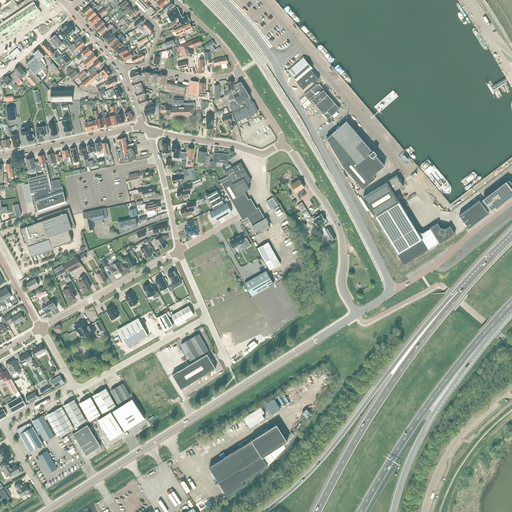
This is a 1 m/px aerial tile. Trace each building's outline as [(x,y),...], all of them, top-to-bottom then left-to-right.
[(114,8),(119,3),(117,0),(113,0),(110,4),(114,8)] [(123,9),(128,4),(129,4),(125,0),(119,5),(119,6),(118,7),(120,9),(121,8),(123,9)] [(86,16),(97,6),(93,2),(82,11),(86,16)] [(144,12),(145,11),(150,7),(146,2),(140,8),(144,12)] [(161,16),(162,15),(174,6),(171,2),(163,8),(165,10),(159,14),(161,16)] [(34,4),(28,7),(34,16),(39,12),(34,4)] [(132,9),(128,4),(118,13),(121,16),(123,18),(125,16),(126,15),(133,9),(132,8),(132,9)] [(99,9),(99,8),(100,7),(99,5),(97,6),(86,16),(90,20),(96,15),(97,14),(94,11),(95,10),(96,11),(99,9)] [(28,7),(23,11),(29,19),(34,16),(28,7)] [(182,17),(179,11),(177,8),(167,14),(171,22),(178,19),(182,17)] [(98,17),(101,15),(105,11),(103,9),(99,12),(97,14),(96,15),(97,15),(91,21),(94,25),(100,20),(98,17)] [(127,16),(129,15),(132,18),(138,13),(134,9),(133,9),(126,15),(127,16)] [(23,11),(18,14),(24,22),(29,19),(23,11)] [(18,14),(13,17),(19,26),(24,22),(18,14)] [(182,25),(189,22),(188,21),(189,20),(187,15),(179,19),(181,23),(177,25),(178,27),(181,26),(182,25)] [(126,28),(130,24),(125,16),(123,18),(121,19),(120,20),(126,28)] [(13,17),(8,21),(14,29),(19,26),(13,17)] [(98,30),(103,25),(105,23),(104,22),(107,19),(105,17),(103,19),(94,27),(98,30)] [(144,22),(141,19),(134,25),(137,28),(144,22)] [(8,21),(3,24),(9,32),(14,29),(8,21)] [(188,31),(192,29),(189,22),(182,25),(181,26),(178,27),(174,29),(177,36),(184,33),(183,30),(187,28),(188,31)] [(72,34),(73,33),(75,31),(68,23),(67,24),(64,26),(64,27),(70,35),(76,42),(80,37),(78,34),(75,37),(72,34)] [(143,32),(146,29),(149,33),(154,29),(148,23),(146,24),(145,23),(143,25),(143,26),(143,27),(144,27),(143,28),(141,25),(138,27),(140,30),(141,29),(143,32)] [(3,24),(0,26),(0,30),(3,36),(9,32),(3,24)] [(109,30),(113,27),(110,24),(106,28),(104,26),(98,31),(102,35),(108,30),(109,30)] [(106,40),(115,32),(117,30),(114,26),(113,27),(109,30),(102,36),(106,40)] [(70,35),(64,27),(63,28),(62,27),(60,30),(59,31),(65,38),(63,40),(67,45),(69,43),(69,42),(70,41),(67,38),(70,35)] [(134,35),(133,35),(134,34),(133,31),(129,33),(135,44),(137,43),(136,40),(138,39),(135,34),(134,35)] [(111,46),(118,40),(123,36),(121,33),(118,36),(116,37),(114,35),(107,41),(111,46)] [(58,48),(63,44),(55,35),(50,40),(58,48)] [(123,45),(121,44),(126,39),(124,36),(119,41),(112,47),(116,51),(123,45)] [(178,46),(179,46),(180,45),(177,38),(173,40),(165,43),(167,48),(175,45),(176,47),(178,46)] [(183,56),(187,55),(187,56),(194,54),(192,49),(193,49),(193,48),(202,44),(200,38),(183,44),(182,44),(180,45),(179,46),(183,56)] [(69,47),(70,49),(72,51),(76,48),(77,48),(79,50),(86,44),(82,39),(74,46),(72,44),(72,45),(69,47)] [(208,49),(215,44),(212,40),(205,45),(208,49)] [(55,50),(52,53),(49,50),(51,48),(46,43),(42,46),(51,56),(53,55),(56,59),(60,56),(60,55),(56,51),(55,50)] [(132,51),(130,48),(129,45),(126,46),(126,47),(118,51),(120,56),(129,52),(132,51)] [(89,48),(77,58),(79,61),(85,56),(86,57),(93,52),(89,48)] [(33,54),(35,56),(45,67),(46,66),(44,60),(42,58),(44,57),(38,50),(33,54)] [(136,53),(135,53),(134,50),(131,52),(124,55),(126,60),(133,57),(134,57),(140,54),(139,53),(138,51),(137,52),(138,54),(136,54),(136,53)] [(145,57),(144,56),(147,54),(145,50),(139,53),(140,54),(134,57),(134,58),(132,58),(134,62),(141,59),(145,57)] [(164,58),(165,51),(159,53),(159,55),(160,55),(159,56),(155,56),(154,64),(159,65),(161,58),(164,58)] [(88,66),(98,58),(94,53),(83,63),(85,65),(86,64),(88,66)] [(67,64),(71,61),(65,54),(62,57),(67,64)] [(45,67),(35,56),(33,58),(26,64),(30,68),(30,69),(28,70),(32,75),(38,83),(41,80),(36,75),(43,69),(45,67)] [(215,66),(221,65),(228,63),(226,57),(214,60),(214,61),(212,61),(212,60),(209,61),(209,64),(212,64),(215,63),(215,66)] [(298,81),(312,69),(313,68),(304,58),(288,71),(298,81)] [(98,70),(97,68),(103,64),(99,60),(94,65),(94,66),(88,71),(92,75),(96,71),(98,70)] [(59,70),(53,63),(50,65),(56,72),(59,70)] [(15,71),(11,75),(13,77),(14,76),(15,77),(16,76),(18,80),(21,78),(22,79),(27,75),(24,72),(19,66),(14,70),(15,71)] [(98,82),(103,78),(105,80),(112,74),(106,67),(98,74),(96,71),(92,75),(83,83),(83,84),(82,85),(84,88),(86,87),(95,79),(98,82)] [(298,81),(298,82),(297,82),(303,90),(313,81),(315,83),(320,79),(312,69),(298,81)] [(75,70),(68,76),(73,81),(77,78),(80,75),(75,70)] [(79,80),(82,77),(87,73),(85,71),(81,75),(80,75),(77,78),(79,80)] [(139,72),(135,73),(135,71),(131,73),(131,74),(130,75),(132,80),(133,80),(133,82),(132,83),(140,106),(146,104),(152,102),(151,100),(148,101),(147,98),(146,98),(145,95),(149,94),(149,92),(145,93),(144,90),(142,85),(141,81),(144,80),(144,81),(147,82),(147,85),(148,85),(149,82),(156,83),(155,87),(157,87),(157,84),(163,85),(163,88),(165,89),(167,76),(162,75),(161,75),(159,75),(159,74),(153,73),(153,74),(151,73),(145,72),(143,72),(142,75),(140,76),(139,72)] [(13,77),(11,75),(8,77),(8,76),(5,78),(4,77),(2,79),(3,80),(2,80),(4,83),(2,85),(5,88),(9,84),(15,91),(18,88),(13,82),(15,81),(16,82),(18,80),(16,76),(15,77),(14,76),(13,77)] [(31,76),(28,78),(34,85),(37,83),(31,76)] [(106,89),(116,84),(114,79),(107,83),(108,84),(105,86),(106,89)] [(196,98),(199,82),(191,81),(188,97),(196,98)] [(234,90),(234,85),(234,81),(228,81),(228,85),(226,85),(226,90),(227,90),(227,95),(231,94),(235,93),(235,90),(234,90)] [(164,108),(161,108),(162,112),(166,112),(166,114),(171,114),(171,117),(171,116),(193,115),(193,110),(195,110),(195,104),(173,104),(175,94),(183,96),(185,97),(188,87),(168,82),(166,90),(171,92),(167,106),(164,106),(164,108)] [(230,99),(229,99),(231,104),(230,104),(230,105),(229,105),(233,113),(237,121),(247,117),(248,120),(252,118),(251,115),(258,112),(254,103),(252,103),(250,97),(245,89),(241,83),(240,82),(240,83),(237,84),(234,85),(234,90),(235,90),(235,93),(231,94),(229,95),(230,99)] [(331,116),(340,109),(324,90),(322,91),(317,84),(305,94),(311,101),(312,100),(324,115),(328,119),(331,116)] [(114,91),(114,90),(112,88),(106,91),(109,98),(116,94),(118,98),(122,96),(119,89),(114,91)] [(73,102),(73,101),(72,90),(51,90),(51,102),(73,102)] [(153,103),(146,105),(147,109),(144,110),(146,116),(149,115),(152,114),(155,113),(153,109),(155,108),(153,103)] [(119,109),(118,110),(117,109),(116,104),(114,105),(114,106),(115,106),(117,115),(119,123),(125,122),(123,114),(119,115),(118,114),(120,113),(119,109)] [(15,107),(7,108),(8,120),(16,119),(15,107)] [(99,119),(99,117),(97,110),(94,111),(96,117),(99,128),(104,127),(102,118),(99,119)] [(128,121),(134,119),(130,111),(128,112),(125,114),(128,121)] [(106,113),(103,113),(106,126),(112,125),(110,117),(107,117),(107,116),(106,113)] [(231,121),(234,120),(232,113),(229,114),(229,115),(222,117),(224,124),(226,123),(228,131),(233,129),(231,122),(232,122),(231,121)] [(58,134),(56,123),(55,119),(52,120),(53,124),(49,125),(51,135),(58,134)] [(65,132),(72,130),(70,119),(62,121),(65,132)] [(347,121),(326,138),(343,165),(363,189),(376,178),(374,175),(385,165),(376,155),(377,154),(374,150),(373,151),(347,121)] [(24,128),(21,128),(23,136),(26,135),(28,141),(35,139),(32,125),(24,127),(24,128)] [(36,128),(38,138),(43,137),(43,136),(46,136),(45,135),(49,134),(47,126),(36,128)] [(132,143),(128,144),(126,138),(118,140),(120,149),(118,149),(121,161),(135,158),(132,146),(132,143)] [(169,143),(166,144),(166,142),(164,141),(163,142),(163,144),(162,144),(163,153),(168,153),(168,154),(166,154),(167,159),(166,159),(167,165),(171,165),(171,158),(170,158),(169,143)] [(101,142),(100,143),(98,143),(98,142),(96,143),(95,144),(97,151),(95,152),(96,155),(103,153),(101,142)] [(112,154),(111,154),(108,142),(102,143),(106,161),(106,164),(114,162),(112,154)] [(95,152),(93,144),(91,144),(90,144),(89,144),(88,145),(87,145),(89,153),(92,152),(93,157),(96,157),(95,155),(96,155),(95,152)] [(179,158),(181,149),(178,149),(178,145),(172,144),(172,146),(173,146),(172,151),(176,152),(176,154),(174,153),(174,157),(179,158)] [(88,159),(85,146),(82,147),(82,146),(80,146),(80,147),(79,147),(81,155),(85,154),(86,156),(84,156),(85,160),(85,161),(85,162),(86,167),(90,167),(89,161),(88,161),(88,159)] [(71,149),(74,163),(79,161),(76,148),(74,149),(74,148),(71,149)] [(62,151),(65,163),(68,162),(68,161),(71,161),(70,157),(68,149),(62,151)] [(209,165),(210,156),(206,156),(207,152),(199,151),(198,162),(205,163),(205,165),(209,165)] [(48,155),(50,163),(53,163),(53,167),(56,166),(54,153),(51,154),(50,154),(49,154),(48,155)] [(227,165),(227,164),(228,155),(215,153),(214,162),(211,162),(210,168),(215,169),(216,162),(223,163),(223,165),(227,165)] [(403,162),(406,159),(401,153),(398,156),(403,162)] [(35,167),(36,171),(37,176),(37,177),(49,174),(44,155),(38,156),(40,162),(34,163),(35,167)] [(35,167),(34,163),(33,158),(27,160),(29,171),(26,172),(28,179),(31,178),(30,172),(36,171),(35,167)] [(251,181),(247,174),(241,163),(236,165),(237,167),(236,168),(235,166),(232,168),(226,171),(230,179),(225,182),(222,183),(243,220),(248,217),(257,234),(270,227),(267,223),(269,222),(266,218),(265,218),(258,207),(256,208),(252,201),(250,202),(245,192),(250,189),(247,184),(251,181)] [(183,177),(189,176),(188,173),(187,170),(183,171),(184,172),(179,173),(179,176),(172,178),(174,184),(184,182),(183,177)] [(140,179),(139,177),(143,177),(144,179),(145,179),(145,180),(153,179),(152,173),(150,174),(149,172),(139,174),(138,172),(129,175),(130,181),(140,179)] [(29,183),(24,184),(28,202),(31,201),(33,201),(35,210),(35,211),(35,212),(36,212),(37,212),(37,213),(38,212),(40,212),(66,203),(66,202),(65,198),(65,197),(65,196),(62,186),(52,189),(49,174),(37,177),(37,176),(31,178),(28,179),(29,182),(29,183)] [(393,192),(403,186),(397,175),(387,181),(387,182),(363,197),(398,254),(404,265),(439,243),(440,243),(455,234),(450,226),(446,228),(445,228),(445,227),(442,227),(440,227),(438,223),(430,228),(419,235),(393,192)] [(299,179),(291,185),(296,193),(298,192),(300,195),(298,196),(299,199),(306,194),(304,192),(302,189),(305,187),(299,179)] [(511,197),(511,183),(510,180),(483,200),(491,210),(495,207),(496,209),(505,203),(504,203),(511,197)] [(188,192),(192,191),(191,185),(183,187),(184,190),(177,192),(178,194),(177,194),(176,196),(177,196),(177,197),(179,198),(179,199),(189,197),(188,192)] [(144,197),(156,194),(155,188),(142,191),(142,189),(138,190),(139,194),(143,194),(144,197)] [(217,190),(206,196),(214,209),(225,203),(217,190)] [(273,198),(272,198),(266,202),(271,210),(271,209),(278,205),(273,198)] [(0,214),(9,212),(8,207),(2,208),(2,200),(0,200),(0,214)] [(469,228),(489,213),(479,200),(459,216),(469,228)] [(160,209),(159,203),(154,204),(154,202),(149,203),(150,205),(146,206),(147,212),(160,209)] [(302,202),(297,205),(302,212),(306,209),(302,202)] [(192,209),(196,208),(194,203),(187,204),(188,208),(181,209),(182,211),(181,212),(180,213),(181,214),(181,215),(182,215),(183,217),(193,214),(192,209)] [(215,222),(232,212),(227,203),(210,213),(215,222)] [(21,215),(18,204),(13,205),(16,217),(21,215)] [(26,238),(27,242),(28,246),(31,255),(32,257),(53,250),(52,248),(73,241),(69,230),(76,227),(69,208),(37,219),(38,222),(33,224),(20,229),(24,239),(26,238)] [(105,218),(108,218),(105,208),(103,209),(83,214),(87,231),(95,230),(93,222),(105,219),(105,218)] [(138,216),(136,208),(129,210),(131,217),(138,216)] [(304,216),(302,217),(304,220),(306,219),(308,222),(312,219),(313,219),(318,226),(326,221),(321,214),(317,216),(316,214),(312,217),(311,216),(310,216),(309,213),(307,210),(302,213),(304,216)] [(132,227),(132,228),(138,227),(137,220),(136,219),(124,222),(118,223),(120,232),(126,231),(125,229),(132,227)] [(192,235),(199,233),(196,221),(187,223),(188,227),(185,228),(186,231),(185,231),(186,236),(192,235)] [(159,231),(167,230),(166,224),(149,227),(150,232),(153,230),(154,234),(159,233),(159,231)] [(0,234),(15,230),(14,225),(0,229),(0,234)] [(137,233),(139,238),(146,235),(144,230),(137,233)] [(169,238),(168,235),(162,236),(162,237),(156,241),(161,250),(167,246),(164,241),(169,238)] [(233,239),(229,241),(233,248),(241,244),(244,250),(247,248),(244,243),(245,242),(241,235),(237,237),(237,236),(233,238),(233,239)] [(146,259),(152,255),(149,249),(152,247),(148,240),(144,242),(146,247),(140,250),(143,255),(144,255),(146,259)] [(281,264),(268,242),(258,248),(270,270),(281,264)] [(136,256),(132,250),(127,253),(128,257),(125,258),(130,267),(136,264),(133,258),(136,256)] [(81,262),(87,259),(84,253),(78,257),(81,262)] [(68,274),(82,266),(77,257),(64,265),(68,274)] [(110,270),(114,276),(123,271),(118,262),(112,265),(114,268),(110,270)] [(58,277),(66,272),(62,265),(54,270),(58,277)] [(101,283),(107,280),(103,272),(104,271),(102,267),(99,269),(101,273),(97,275),(101,283)] [(168,274),(173,284),(180,280),(175,270),(168,274)] [(245,283),(252,296),(274,284),(266,271),(245,283)] [(38,282),(42,279),(38,273),(32,277),(34,280),(27,283),(31,290),(39,285),(38,282)] [(84,292),(91,289),(87,283),(89,282),(85,276),(80,278),(82,281),(79,283),(84,292)] [(161,291),(168,287),(163,277),(155,281),(161,291)] [(152,287),(150,283),(143,287),(148,297),(153,295),(155,298),(160,295),(155,286),(152,287)] [(69,301),(76,298),(72,291),(75,290),(72,284),(66,287),(68,289),(64,292),(69,301)] [(6,287),(1,290),(6,299),(7,302),(10,301),(8,298),(11,296),(6,287)] [(48,304),(45,297),(42,293),(38,295),(41,300),(42,299),(46,305),(43,307),(46,313),(52,310),(48,304)] [(133,293),(126,297),(131,306),(138,302),(133,293)] [(54,301),(48,304),(52,310),(57,307),(54,301)] [(114,306),(107,310),(112,320),(119,316),(114,306)] [(176,324),(194,315),(189,306),(171,315),(172,316),(176,324)] [(166,313),(157,317),(164,331),(173,326),(168,317),(172,316),(171,315),(169,311),(166,313)] [(9,315),(5,317),(8,322),(9,324),(13,322),(14,325),(20,322),(21,322),(22,323),(24,322),(24,320),(24,319),(21,313),(11,318),(9,315)] [(148,336),(139,319),(138,318),(117,330),(127,347),(148,336)] [(92,324),(87,327),(83,321),(74,326),(78,332),(81,337),(91,331),(93,333),(96,331),(92,324)] [(208,351),(202,341),(199,334),(190,339),(199,356),(208,351)] [(191,361),(199,356),(190,339),(181,344),(191,361)] [(40,354),(45,351),(41,345),(32,350),(36,356),(39,354),(40,354)] [(27,362),(32,359),(28,352),(19,357),(22,363),(26,361),(27,362)] [(172,375),(181,389),(186,387),(188,380),(194,382),(216,369),(207,354),(172,375)] [(154,355),(147,359),(155,374),(162,370),(154,355)] [(147,359),(141,363),(149,378),(155,374),(147,359)] [(18,374),(21,373),(20,370),(16,363),(14,364),(12,361),(6,364),(11,374),(17,371),(18,374)] [(141,363),(135,366),(143,381),(149,378),(141,363)] [(135,366),(128,370),(136,385),(143,381),(135,366)] [(3,374),(0,368),(0,378),(3,377),(5,381),(10,378),(6,372),(3,374)] [(128,370),(121,374),(129,389),(136,385),(128,370)] [(56,388),(65,383),(61,375),(52,380),(56,388)] [(9,396),(3,399),(6,404),(7,404),(12,412),(25,405),(20,397),(21,396),(11,378),(7,380),(17,398),(11,401),(9,396)] [(117,387),(125,400),(131,397),(123,383),(117,387)] [(50,389),(48,386),(40,391),(42,394),(50,389)] [(118,404),(125,400),(117,387),(111,390),(118,404)] [(103,413),(116,406),(106,388),(93,396),(103,413)] [(29,403),(38,398),(35,392),(25,397),(29,403)] [(90,421),(101,414),(91,396),(80,403),(90,421)] [(274,398),(265,404),(272,414),(281,409),(274,398)] [(64,405),(75,426),(86,420),(74,399),(64,405)] [(133,399),(113,411),(125,431),(145,418),(133,399)] [(265,413),(261,406),(243,418),(250,428),(265,418),(262,414),(265,413)] [(73,428),(61,407),(46,415),(58,436),(73,428)] [(111,412),(98,420),(111,440),(123,432),(111,412)] [(34,420),(46,441),(55,436),(43,415),(34,420)] [(234,431),(243,427),(238,418),(229,423),(234,431)] [(252,440),(209,467),(220,484),(228,496),(245,485),(243,482),(268,466),(286,446),(284,443),(288,441),(277,424),(252,440)] [(30,452),(43,444),(33,426),(28,429),(26,425),(17,429),(30,452)] [(101,446),(88,425),(73,434),(86,455),(101,446)] [(0,454),(3,460),(11,456),(5,447),(0,449),(0,454)] [(38,456),(48,474),(57,469),(47,451),(38,456)] [(15,465),(11,467),(8,462),(0,466),(3,472),(6,478),(9,476),(10,477),(15,474),(15,476),(20,473),(15,465)] [(23,487),(20,482),(14,486),(17,490),(16,491),(20,497),(29,491),(25,485),(23,487)] [(0,491),(5,499),(10,496),(5,488),(0,490),(0,491)]
